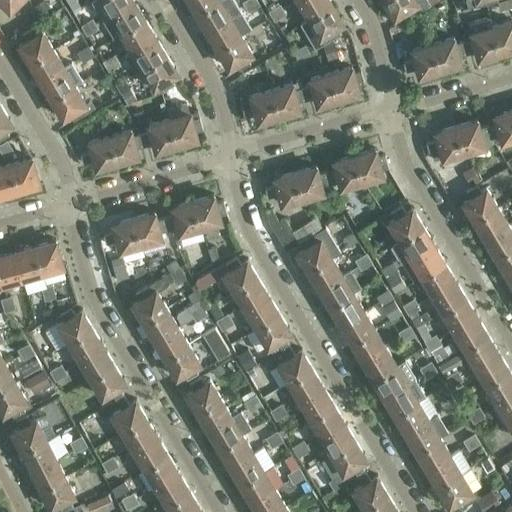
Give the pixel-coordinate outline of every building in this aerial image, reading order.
[(19,0),(0,0),(0,5),(3,2),(11,9),(19,0)] [(133,0),(103,0),(111,13),(133,0)] [(145,18),(139,8),(134,0),(133,0),(111,13),(122,32),(145,18)] [(215,0),(189,0),(196,11),(215,0)] [(230,16),(220,0),(215,0),(196,11),(204,25),(203,25),(206,30),(230,16)] [(254,7),(250,0),(246,0),(244,2),(249,10),(254,7)] [(333,4),(330,0),(299,0),(310,17),(333,4)] [(418,2),(416,0),(385,0),(392,11),(391,12),(394,17),(402,12),(406,18),(417,12),(413,5),(418,2)] [(345,22),(342,17),(341,17),(333,4),(310,17),(321,36),(326,33),(330,39),(341,33),(337,26),(345,22)] [(286,13),(284,9),(281,5),(276,8),(281,16),(286,13)] [(281,16),(276,8),(271,11),(276,19),(281,16)] [(241,34),(230,16),(206,30),(209,35),(210,34),(218,48),(241,34)] [(292,27),(286,17),(280,20),(286,31),(292,27)] [(156,36),(145,18),(122,32),(133,50),(156,36)] [(93,19),(88,22),(93,30),(98,27),(93,19)] [(511,20),(492,26),(500,52),(511,48),(511,20)] [(93,30),(88,22),(83,25),(88,33),(93,30)] [(53,48),(43,30),(38,33),(33,26),(22,33),(26,40),(19,44),(22,49),(23,49),(31,62),(53,48)] [(500,52),(492,26),(472,32),(473,38),(465,40),(468,53),(477,50),(479,59),(485,57),(485,56),(500,52)] [(252,53),(241,34),(218,48),(226,61),(225,61),(228,67),(236,62),(240,69),(251,62),(247,56),(252,53)] [(167,54),(156,36),(133,50),(144,68),(167,54)] [(459,55),(468,53),(465,40),(456,43),(454,37),(433,43),(440,69),(456,64),(456,65),(462,64),(459,55)] [(440,69),(433,43),(412,49),(415,58),(404,62),(406,70),(418,67),(420,76),(426,74),(426,73),(440,69)] [(93,55),(88,46),(83,49),(88,58),(93,55)] [(64,66),(53,48),(31,62),(42,80),(64,66)] [(88,58),(83,49),(78,52),(83,61),(88,58)] [(179,72),(176,67),(175,67),(167,54),(144,68),(155,86),(160,83),(164,90),(175,83),(171,76),(179,72)] [(115,55),(110,58),(115,66),(120,64),(115,55)] [(115,66),(110,58),(105,61),(110,69),(115,66)] [(75,84),(64,66),(42,80),(52,98),(75,84)] [(365,82),(361,70),(354,72),(352,66),(331,72),(339,98),(354,93),(354,94),(360,93),(358,84),(365,82)] [(339,98),(331,72),(311,78),(312,84),(304,86),(307,99),(316,96),(318,105),(324,103),(324,102),(339,98)] [(307,99),(304,86),(295,89),(293,83),(272,89),(279,115),(295,110),(295,111),(301,110),(298,101),(307,99)] [(86,103),(75,84),(52,98),(60,112),(63,117),(70,113),(74,119),(85,113),(81,106),(86,103)] [(279,115),(272,89),(251,95),(254,104),(243,108),(245,116),(257,113),(259,122),(265,120),(264,119),(279,115)] [(162,99),(150,102),(154,116),(166,113),(162,99)] [(203,128),(200,116),(192,118),(191,112),(190,112),(187,103),(168,109),(170,118),(177,144),(192,139),(193,140),(198,139),(196,130),(203,128)] [(13,122),(10,117),(9,118),(1,104),(0,104),(0,139),(10,133),(6,127),(13,122)] [(511,137),(511,109),(501,113),(500,112),(495,113),(497,122),(489,124),(492,137),(501,134),(502,140),(511,137)] [(177,144),(170,118),(149,124),(151,130),(142,132),(146,145),(154,142),(157,151),(162,149),(162,148),(177,144)] [(492,137),(489,124),(480,127),(477,118),(472,120),(472,121),(457,125),(464,151),(485,145),(483,139),(492,137)] [(464,151),(457,125),(442,130),(441,129),(436,130),(438,139),(427,142),(429,151),(431,150),(434,159),(443,156),(443,157),(464,151)] [(137,147),(146,145),(142,132),(133,135),(131,129),(111,135),(118,161),(133,156),(134,157),(139,156),(137,147)] [(118,161),(111,135),(90,141),(93,150),(81,154),(83,162),(95,159),(97,168),(103,166),(103,165),(118,161)] [(0,147),(2,151),(11,146),(8,140),(0,144),(0,147)] [(14,151),(11,146),(2,151),(5,156),(14,151)] [(405,194),(390,170),(389,166),(385,154),(378,156),(376,147),(370,149),(370,150),(355,154),(362,180),(382,175),(397,199),(405,194)] [(362,180),(355,154),(340,159),(339,158),(334,159),(336,168),(328,170),(331,183),(340,180),(342,186),(362,180)] [(40,184),(33,157),(12,163),(19,189),(34,184),(35,185),(40,184)] [(0,194),(19,189),(12,163),(0,166),(0,194)] [(331,183),(328,170),(319,173),(317,164),(311,166),(311,167),(296,171),(303,197),(324,191),(322,185),(331,183)] [(303,197),(296,171),(281,176),(280,175),(275,176),(277,185),(266,188),(268,197),(280,193),(282,203),(303,197)] [(498,206),(486,187),(482,190),(477,183),(466,190),(470,197),(463,201),(466,206),(467,206),(475,219),(498,206)] [(227,212),(224,200),(216,202),(214,193),(208,195),(209,196),(194,200),(201,226),(222,220),(220,214),(227,212)] [(201,226),(194,200),(178,205),(178,204),(172,205),(175,214),(166,216),(170,229),(178,226),(180,232),(201,226)] [(424,226),(416,212),(417,211),(414,206),(406,211),(402,204),(391,211),(395,218),(390,221),(401,239),(424,226)] [(508,224),(498,206),(475,219),(486,237),(508,224)] [(300,241),(286,217),(275,220),(272,207),(265,209),(269,222),(286,249),(300,241)] [(161,231),(170,229),(166,216),(157,219),(155,210),(149,212),(150,213),(135,217),(142,243),(144,251),(165,245),(161,231)] [(299,234),(323,224),(319,215),(295,226),(299,234)] [(142,243),(135,217),(119,222),(119,221),(113,222),(116,231),(104,234),(107,243),(118,239),(121,249),(121,256),(121,258),(144,251),(142,243)] [(511,246),(511,229),(508,224),(486,237),(488,241),(485,243),(493,258),(497,256),(496,255),(511,246)] [(435,243),(433,238),(432,239),(424,226),(401,239),(412,257),(435,243)] [(332,256),(321,237),(316,240),(312,234),(301,240),(305,247),(297,252),(300,257),(301,256),(309,270),(332,256)] [(64,265),(57,240),(56,238),(50,240),(51,241),(36,246),(43,271),(64,265)] [(445,262),(437,248),(438,248),(435,243),(412,257),(423,276),(445,262)] [(43,271),(36,246),(16,251),(23,277),(43,271)] [(511,270),(511,246),(496,255),(497,256),(507,273),(511,270)] [(23,277),(16,251),(0,255),(0,272),(3,283),(23,277)] [(371,263),(366,254),(361,257),(366,266),(371,263)] [(127,277),(121,258),(121,256),(112,259),(118,280),(127,277)] [(259,277),(250,263),(251,263),(248,258),(241,262),(237,256),(226,262),(230,269),(225,272),(236,291),(259,277)] [(343,274),(332,256),(309,270),(320,288),(343,274)] [(366,266),(361,257),(356,260),(361,269),(366,266)] [(393,262),(388,265),(393,274),(398,271),(393,262)] [(456,280),(445,262),(423,276),(433,293),(456,280)] [(393,274),(388,265),(383,268),(388,277),(393,274)] [(354,292),(343,274),(320,288),(322,292),(319,294),(328,308),(331,306),(354,292)] [(269,295),(259,277),(236,291),(247,309),(269,295)] [(467,298),(456,280),(433,293),(444,311),(467,298)] [(53,284),(48,285),(42,287),(44,292),(54,290),(53,284)] [(167,308),(156,289),(151,292),(147,285),(136,292),(140,298),(132,303),(135,308),(136,307),(145,321),(167,308)] [(56,295),(54,290),(44,292),(46,298),(56,295)] [(393,300),(388,291),(383,294),(388,303),(393,300)] [(365,310),(354,292),(331,306),(342,324),(365,310)] [(388,303),(383,294),(377,297),(383,306),(388,303)] [(12,295),(7,297),(2,298),(4,304),(14,301),(12,295)] [(280,313),(269,295),(247,309),(257,327),(280,313)] [(415,298),(410,301),(415,310),(420,307),(415,298)] [(479,315),(476,310),(475,311),(467,298),(444,311),(455,329),(479,315)] [(397,299),(386,304),(392,316),(403,311),(397,299)] [(15,307),(14,301),(4,304),(5,310),(15,307)] [(415,310),(410,301),(404,304),(410,313),(415,310)] [(207,314),(202,305),(197,308),(202,317),(207,314)] [(93,328),(85,314),(86,313),(83,308),(75,313),(71,306),(60,313),(65,320),(60,323),(71,341),(93,328)] [(178,325),(167,308),(145,321),(152,334),(151,335),(154,339),(178,325)] [(202,317),(197,308),(191,311),(197,320),(202,317)] [(376,329),(365,310),(342,324),(353,342),(376,329)] [(229,313),(224,316),(229,325),(234,322),(229,313)] [(292,331),(289,326),(288,327),(280,313),(257,327),(269,345),(277,340),(282,349),(290,344),(285,335),(292,331)] [(488,334),(481,321),(482,320),(479,315),(455,329),(466,347),(488,334)] [(229,325),(224,316),(219,319),(224,328),(229,325)] [(189,343),(178,325),(154,339),(157,344),(158,344),(166,357),(189,343)] [(414,335),(409,326),(404,329),(409,338),(414,335)] [(93,328),(71,341),(81,359),(105,345),(102,340),(101,340),(93,328)] [(386,346),(376,329),(353,342),(360,355),(359,355),(362,360),(386,346)] [(409,338),(404,329),(399,332),(404,341),(409,338)] [(436,334),(431,338),(436,346),(441,343),(436,334)] [(499,352),(488,334),(466,347),(476,365),(499,352)] [(436,346),(431,338),(426,341),(431,350),(436,346)] [(35,352),(30,343),(24,346),(30,355),(35,352)] [(200,362),(189,343),(166,357),(174,371),(173,371),(176,376),(184,372),(188,378),(199,372),(195,365),(200,362)] [(313,366),(305,353),(302,348),(295,352),(290,344),(282,349),(287,357),(279,362),(290,381),(313,366)] [(115,363),(107,350),(108,350),(105,345),(81,359),(92,377),(115,363)] [(30,355),(24,346),(19,349),(25,358),(30,355)] [(397,364),(386,346),(362,360),(365,365),(366,365),(374,378),(397,364)] [(510,370),(499,352),(476,365),(487,383),(510,370)] [(436,371),(431,362),(426,365),(431,374),(436,371)] [(0,390),(16,381),(6,363),(0,365),(0,390)] [(127,381),(124,376),(123,377),(115,363),(92,377),(103,395),(111,390),(116,399),(124,394),(119,386),(127,381)] [(408,382),(397,364),(374,378),(382,391),(381,391),(384,396),(408,382)] [(62,365),(57,368),(62,377),(67,373),(62,365)] [(431,374),(426,365),(420,368),(426,377),(431,374)] [(324,385),(313,366),(290,381),(301,399),(324,385)] [(35,390),(53,382),(46,367),(28,375),(35,390)] [(62,377),(57,368),(52,371),(57,380),(62,377)] [(458,370),(453,374),(458,383),(463,379),(458,370)] [(511,393),(511,373),(510,370),(487,383),(498,401),(511,393)] [(458,383),(453,374),(447,377),(453,386),(458,383)] [(221,398),(210,379),(205,382),(201,375),(190,382),(194,388),(186,393),(189,398),(190,397),(198,411),(221,398)] [(27,400),(16,381),(0,390),(0,406),(1,408),(0,408),(3,413),(10,409),(14,416),(25,410),(21,403),(27,400)] [(418,400),(408,382),(384,396),(387,401),(388,401),(395,414),(418,400)] [(335,403),(324,385),(301,399),(311,417),(335,403)] [(511,417),(511,393),(498,401),(509,419),(511,417)] [(147,417),(139,404),(140,403),(137,398),(129,403),(124,394),(116,399),(122,408),(113,413),(124,431),(147,417)] [(424,397),(442,427),(448,424),(430,394),(424,397)] [(261,404),(256,395),(250,398),(256,407),(261,404)] [(232,415),(221,398),(198,411),(206,424),(205,425),(208,430),(232,415)] [(256,407),(250,398),(245,401),(251,410),(256,407)] [(457,407),(452,398),(447,401),(452,410),(457,407)] [(429,418),(418,400),(395,414),(406,432),(429,418)] [(452,410),(447,401),(442,404),(447,413),(452,410)] [(345,421),(335,403),(311,417),(322,435),(345,421)] [(283,404),(278,407),(283,416),(288,413),(283,404)] [(283,416),(278,407),(272,410),(278,419),(283,416)] [(479,407),(474,410),(480,419),(485,415),(479,407)] [(480,419),(474,410),(469,413),(474,422),(480,419)] [(46,437),(37,418),(31,421),(28,414),(16,420),(20,427),(12,431),(14,436),(15,435),(22,449),(46,437)] [(243,434),(232,415),(208,430),(211,435),(212,434),(220,447),(243,434)] [(159,435),(156,430),(155,431),(147,417),(124,431),(135,449),(159,435)] [(440,436),(429,418),(406,432),(417,449),(417,450),(440,436)] [(356,439),(345,421),(322,435),(333,453),(356,439)] [(283,440),(277,431),(272,434),(277,443),(283,440)] [(253,452),(243,434),(220,447),(231,465),(253,452)] [(277,443),(272,434),(267,437),(272,446),(277,443)] [(479,443),(474,434),(468,437),(474,446),(479,443)] [(169,453),(161,440),(162,440),(159,435),(135,449),(146,467),(169,453)] [(451,454),(440,436),(417,450),(417,449),(413,451),(422,466),(426,464),(428,468),(451,454)] [(56,456),(46,437),(22,449),(29,463),(28,464),(31,469),(56,456)] [(474,446),(468,437),(463,440),(469,449),(474,446)] [(86,447),(82,438),(76,440),(81,449),(86,447)] [(368,457),(365,452),(364,453),(356,439),(333,453),(344,471),(352,466),(358,475),(365,470),(360,462),(368,457)] [(81,449),(76,440),(71,443),(76,452),(81,449)] [(304,440),(299,443),(305,452),(310,449),(304,440)] [(305,452),(299,443),(294,446),(299,455),(305,452)] [(264,470),(253,452),(231,465),(241,483),(264,470)] [(179,471),(169,453),(146,467),(157,485),(179,471)] [(461,472),(451,454),(428,468),(439,486),(461,472)] [(65,475),(56,456),(31,469),(34,474),(35,473),(42,487),(65,475)] [(113,456),(108,459),(113,468),(118,465),(113,456)] [(113,468),(108,459),(103,462),(108,471),(113,468)] [(304,476),(299,467),(294,470),(299,479),(304,476)] [(275,488),(264,470),(241,483),(249,496),(248,497),(251,502),(275,488)] [(299,479),(294,470),(288,473),(294,482),(299,479)] [(388,493),(380,480),(381,479),(378,474),(370,479),(365,470),(358,475),(363,483),(354,488),(365,507),(388,493)] [(190,490),(179,471),(157,485),(167,503),(190,490)] [(473,491),(461,472),(439,486),(447,499),(446,500),(449,505),(456,501),(460,507),(472,500),(467,494),(473,491)] [(75,494),(65,475),(42,487),(49,501),(48,502),(50,507),(58,503),(62,511),(74,506),(69,497),(75,494)] [(478,500),(486,509),(500,496),(491,487),(478,500)] [(275,511),(286,506),(275,488),(251,502),(254,507),(255,506),(258,511),(275,511)] [(193,511),(201,507),(190,490),(167,503),(172,511),(193,511)] [(133,493),(128,496),(133,505),(138,502),(133,493)] [(397,511),(399,511),(388,493),(365,507),(368,511),(397,511)] [(133,505),(128,496),(123,499),(127,508),(133,505)]
